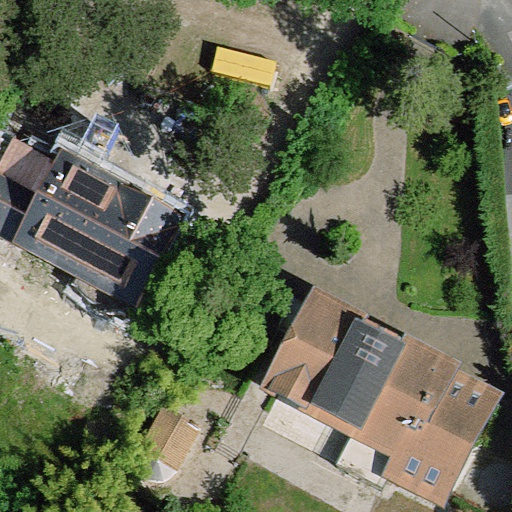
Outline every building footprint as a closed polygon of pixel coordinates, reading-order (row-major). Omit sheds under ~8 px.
[(0,181),(1,180),(16,150),(0,141),(0,181)] [(16,150),(1,180),(52,206),(68,176),(16,150)] [(31,244),(30,247),(84,276),(134,303),(161,254),(172,234),(174,230),(133,208),(141,192),(119,181),(111,196),(69,174),(68,176),(52,206),(31,244)] [(0,227),(31,244),(52,206),(1,180),(0,181),(0,227)] [(172,234),(161,254),(173,261),(184,240),(172,234)] [(134,303),(84,276),(77,290),(82,292),(90,304),(103,313),(113,315),(123,314),(128,316),(134,303)] [(321,310),(278,392),(404,459),(395,476),(447,503),(496,410),(448,386),(451,378),(321,310)] [(273,341),(222,313),(194,365),(246,392),(273,341)] [(180,474),(204,430),(169,411),(144,454),(145,467),(153,477),(167,480),(180,474)]
